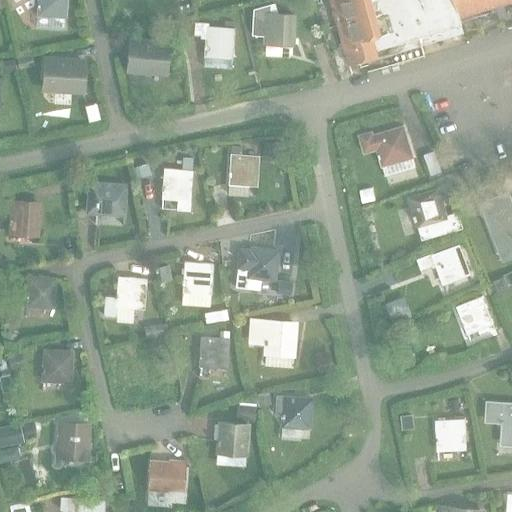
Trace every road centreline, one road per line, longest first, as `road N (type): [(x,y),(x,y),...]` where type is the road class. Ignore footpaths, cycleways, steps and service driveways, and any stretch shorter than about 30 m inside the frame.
road 1 (residential): [(183,417),(130,429),(110,417),(80,290),(84,272),(97,260),(328,207)]
road 2 (residential): [(511,48),(305,97)]
road 3 (residential): [(121,137),(305,97)]
road 4 (residential): [(328,207),(369,390)]
road 5 (residential): [(350,472),(384,493),(423,495),(511,480)]
road 6 (residential): [(369,390),(433,381),(511,354)]
road 7 (residential): [(94,0),(121,137)]
road 8 (residential): [(121,137),(0,164)]
